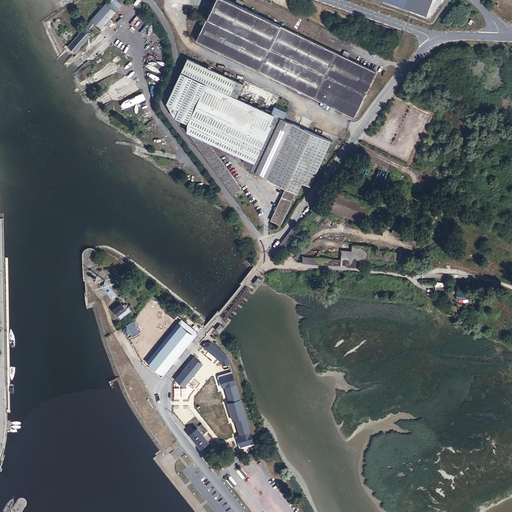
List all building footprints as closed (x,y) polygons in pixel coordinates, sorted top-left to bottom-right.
[(112,0),(109,5),(116,11),(123,4),(117,0),(112,0)] [(252,11),(228,0),(215,0),(196,41),(335,107),(346,112),(355,117),(366,95),(372,98),(375,91),(369,88),(377,71),(348,57),(349,56),(343,53),(343,55),(257,14),(258,12),(252,10),(252,11)] [(230,0),(250,9),(251,8),(234,0),(230,0)] [(91,19),(102,28),(116,11),(109,5),(106,2),(91,19)] [(76,50),(90,34),(89,33),(92,30),(87,26),(84,29),(83,28),(69,44),(68,43),(67,44),(75,52),(76,51),(76,50)] [(188,58),(179,77),(167,103),(176,117),(178,119),(187,123),(188,132),(200,150),(222,179),(257,228),(261,225),(256,217),(260,214),(208,145),(210,142),(244,157),(242,161),(251,171),(255,172),(263,176),(264,176),(266,177),(265,178),(285,187),(271,220),(281,224),(292,199),(295,192),(297,192),(301,181),(308,185),(322,156),(325,158),(327,152),(324,151),(329,141),(329,140),(328,140),(308,130),(283,118),(286,112),(276,107),(273,112),(266,109),(265,110),(259,107),(261,104),(272,110),(279,96),(247,81),(241,95),(251,100),(250,103),(247,101),(248,100),(242,98),(241,99),(237,97),(243,84),(230,78),(232,74),(225,71),(223,75),(188,58)] [(308,130),(328,140),(330,135),(309,125),(308,130)] [(371,204),(335,188),(326,207),(362,223),(371,204)] [(324,213),(316,207),(310,215),(319,221),(324,213)] [(396,222),(391,232),(416,243),(421,232),(396,222)] [(302,232),(293,226),(272,254),(273,259),(278,257),(277,255),(284,246),(288,249),(292,244),(293,245),(296,242),(294,240),(302,232)] [(302,261),(354,266),(355,261),(367,262),(367,259),(368,248),(369,246),(352,245),(351,250),(341,249),(340,259),(303,256),(302,261)] [(368,248),(367,259),(396,262),(397,252),(368,248)] [(106,281),(102,285),(112,298),(117,295),(106,281)] [(459,293),(456,293),(456,298),(465,299),(466,292),(462,292),(463,290),(459,290),(459,293)] [(131,310),(127,304),(125,305),(124,304),(122,305),(121,304),(113,309),(120,318),(131,310)] [(177,328),(181,323),(171,315),(167,320),(177,328)] [(129,323),(126,325),(127,326),(131,332),(133,335),(138,331),(134,325),(132,327),(129,323)] [(205,341),(202,345),(219,359),(224,352),(210,341),(205,341)] [(143,342),(136,347),(144,360),(151,356),(143,342)] [(194,357),(175,379),(184,386),(203,364),(194,357)] [(240,435),(252,431),(236,382),(225,385),(230,400),(228,401),(234,421),(236,420),(240,435)] [(189,433),(201,447),(209,440),(203,433),(198,426),(189,433)]
